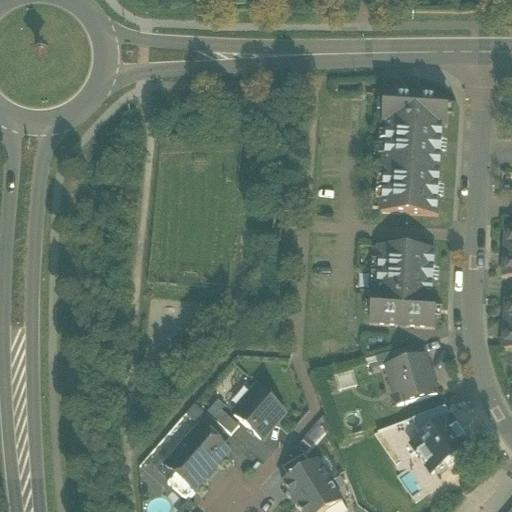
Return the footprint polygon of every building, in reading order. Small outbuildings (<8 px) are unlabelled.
[(380,215),(436,218),(442,128),(445,129),(447,98),(384,94),(382,125),(386,125),(380,215)] [(370,327),(433,330),(435,299),(431,299),(434,254),(378,251),(375,296),(372,296),(370,327)] [(511,255),(507,256),(506,265),(504,264),(503,279),(511,280),(511,255)] [(511,352),(511,328),(507,328),(506,337),(504,337),(503,352),(511,352)] [(392,355),(396,367),(416,361),(413,349),(392,355)] [(386,369),(397,409),(437,397),(426,358),(416,361),(396,367),(386,369)] [(350,373),(332,378),(336,392),(354,386),(350,373)] [(234,418),(260,441),(283,415),(257,391),(234,418)] [(199,429),(214,442),(223,431),(213,422),(195,407),(186,417),(199,429)] [(411,422),(419,442),(448,422),(444,410),(411,422)] [(223,431),(231,438),(239,429),(221,413),(213,422),(223,431)] [(450,421),(448,422),(419,442),(410,449),(431,478),(471,451),(450,421)] [(176,477),(194,493),(228,454),(214,442),(199,429),(165,468),(176,477)] [(282,470),(289,480),(309,467),(303,457),(282,470)] [(282,484),(295,505),(329,484),(316,463),(309,467),(289,480),(282,484)] [(168,486),(186,502),(194,493),(176,477),(168,486)] [(299,511),(346,511),(341,504),(329,484),(295,505),(299,511)]
